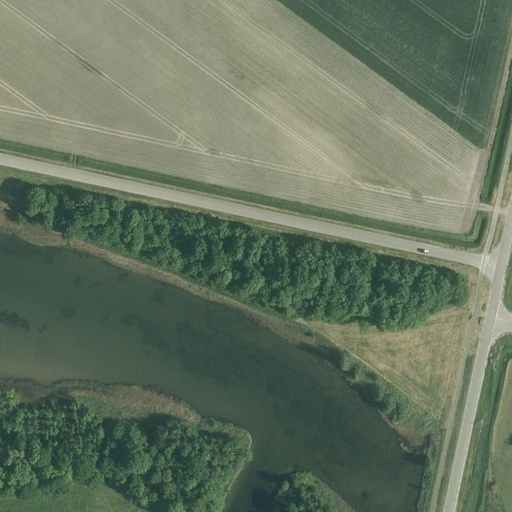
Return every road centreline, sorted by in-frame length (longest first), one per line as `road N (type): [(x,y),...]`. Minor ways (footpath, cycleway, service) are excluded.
road 1 (unclassified): [(499,267),(0,160)]
road 2 (tertiary): [(447,511),(489,315)]
